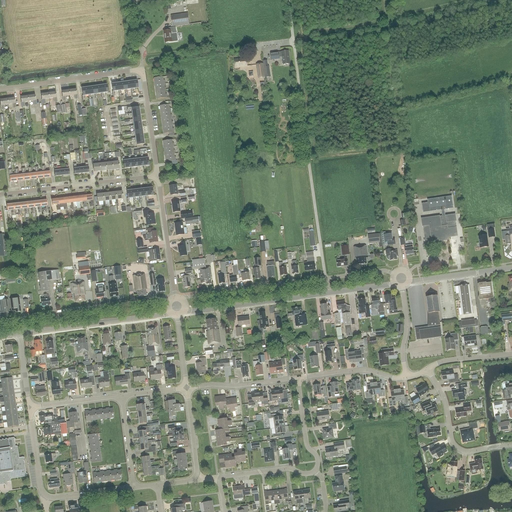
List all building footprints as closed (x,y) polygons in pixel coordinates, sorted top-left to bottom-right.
[(171,15),(173,27),(190,24),(188,13),(171,15)] [(164,31),(166,43),(178,41),(176,28),(167,29),(168,31),(164,31)] [(283,65),(290,64),(289,51),(279,52),(270,53),(271,60),(280,59),(279,58),(282,57),(283,65)] [(236,67),(247,66),(246,59),(235,60),(236,67)] [(265,77),(263,63),(256,64),(258,79),(265,77)] [(155,86),(164,84),(165,84),(165,81),(164,81),(163,77),(154,78),(155,86)] [(130,82),(131,89),(132,94),(134,93),(133,89),(138,88),(137,81),(130,82)] [(165,88),(164,84),(155,86),(156,92),(165,91),(166,91),(166,87),(165,88)] [(107,85),(100,86),(101,93),(102,98),(104,97),(103,93),(108,92),(107,85)] [(69,90),(70,96),(74,95),(75,100),(78,100),(76,89),(69,90)] [(65,96),(70,96),(69,90),(61,91),(63,101),(66,101),(65,96)] [(165,91),(156,92),(157,99),(167,98),(167,94),(166,94),(165,91)] [(49,93),(50,99),(54,98),(54,103),(57,102),(56,92),(49,93)] [(43,104),(45,104),(45,100),(50,99),(49,93),(41,94),(43,104)] [(35,95),(28,96),(29,101),(33,101),(34,105),(37,105),(35,95)] [(7,99),(8,104),(12,104),(13,108),(16,108),(15,98),(7,99)] [(161,113),(170,112),(171,112),(171,108),(170,108),(169,105),(160,106),(161,113)] [(171,115),(170,112),(161,113),(162,120),(171,119),(172,119),(172,115),(171,115)] [(163,127),(172,126),(173,126),(173,122),(172,122),(171,119),(162,120),(163,127)] [(173,129),(172,126),(163,127),(164,134),(169,133),(174,133),(174,129),(173,129)] [(143,137),(135,138),(131,139),(132,141),(136,140),(137,145),(144,144),(143,137)] [(164,148),(173,147),(174,147),(174,143),(173,144),(172,140),(163,141),(164,148)] [(174,150),(173,147),(164,148),(165,155),(174,154),(175,154),(175,150),(174,150)] [(141,155),(141,159),(142,166),(149,165),(148,158),(143,158),(143,154),(141,155)] [(174,154),(165,155),(166,162),(177,161),(176,157),(175,157),(174,154)] [(110,158),(111,162),(112,162),(113,170),(120,169),(119,161),(113,162),(113,157),(110,158)] [(106,163),(107,171),(113,170),(112,162),(111,162),(107,163),(106,158),(104,159),(105,163),(106,163)] [(101,171),(107,171),(106,163),(105,163),(101,163),(100,159),(98,159),(98,164),(100,164),(101,171)] [(100,164),(98,164),(94,164),(94,160),(92,160),(92,164),(93,164),(94,172),(101,171),(100,164)] [(82,173),(81,168),(77,168),(77,164),(74,164),(75,174),(82,173)] [(42,166),(43,173),(43,178),(50,177),(50,172),(45,172),(44,169),(46,169),(45,166),(42,166)] [(63,176),(62,170),(58,171),(57,166),(54,167),(55,177),(63,176)] [(35,167),(36,173),(36,179),(43,178),(43,173),(38,173),(38,170),(39,170),(38,167),(35,167)] [(10,182),(17,181),(16,176),(12,176),(11,173),(12,173),(12,170),(9,170),(9,176),(10,176),(10,182)] [(181,197),(186,196),(186,191),(178,192),(177,185),(170,186),(171,195),(178,194),(180,194),(181,197)] [(146,196),(146,201),(148,201),(148,196),(153,196),(152,188),(145,189),(146,196)] [(115,192),(116,200),(116,204),(118,204),(118,200),(123,199),(122,191),(115,192)] [(86,201),(91,200),(91,204),(90,204),(90,207),(94,206),(93,201),(92,195),(85,196),(86,201)] [(86,201),(85,196),(79,197),(79,202),(80,202),(84,201),(84,204),(83,205),(84,207),(87,207),(86,201)] [(442,216),(440,216),(421,218),(422,227),(423,226),(425,241),(425,240),(431,239),(432,242),(449,240),(449,237),(458,236),(456,221),(455,214),(445,216),(444,209),(453,208),(452,196),(427,199),(428,202),(422,203),(423,212),(441,210),(442,216)] [(72,203),(72,197),(65,198),(66,204),(66,203),(67,209),(71,209),(74,209),(73,203),(72,203)] [(79,202),(79,197),(72,197),(72,203),(73,203),(78,202),(78,205),(77,205),(77,208),(80,208),(80,202),(79,202)] [(60,208),(64,207),(64,210),(67,209),(66,203),(66,204),(65,198),(59,199),(59,204),(60,204),(60,208)] [(182,204),(187,203),(186,198),(181,198),(181,201),(172,203),(174,212),(181,211),(180,204),(182,204)] [(61,210),(60,208),(60,204),(59,204),(59,199),(52,200),(53,205),(58,205),(58,208),(57,208),(57,210),(61,210)] [(35,213),(35,207),(34,202),(27,203),(28,208),(33,207),(33,210),(32,211),(32,214),(35,213)] [(29,214),(28,208),(27,203),(21,203),(22,209),(26,208),(26,211),(25,211),(26,217),(29,217),(29,214)] [(16,216),(15,209),(14,204),(7,205),(8,210),(13,210),(13,213),(12,213),(12,216),(13,218),(15,218),(15,216),(16,216)] [(134,212),(132,213),(132,217),(134,217),(135,220),(137,220),(136,214),(142,213),(142,209),(133,210),(134,212)] [(147,225),(155,224),(154,213),(150,214),(149,211),(144,212),(145,218),(146,217),(147,225)] [(185,218),(185,225),(199,223),(198,217),(185,218)] [(185,234),(184,230),(183,223),(175,224),(177,235),(185,234)] [(506,244),(511,244),(510,234),(511,233),(511,228),(506,229),(507,231),(502,232),(503,240),(505,240),(506,244)] [(153,229),(147,229),(146,229),(148,239),(149,239),(150,243),(158,242),(156,231),(153,232),(153,229)] [(396,244),(395,239),(395,238),(393,239),(392,232),(383,233),(384,244),(388,244),(388,245),(395,244),(396,244)] [(381,233),(379,234),(368,235),(369,244),(379,243),(382,242),(381,233)] [(488,246),(487,235),(478,236),(480,248),(488,246)] [(261,252),(266,252),(266,249),(269,249),(269,241),(260,242),(261,252)] [(188,245),(187,245),(187,242),(182,243),(182,246),(178,247),(179,253),(180,253),(181,257),(187,256),(187,252),(189,252),(188,245)] [(409,254),(414,254),(413,247),(413,248),(412,245),(406,246),(406,248),(405,249),(406,255),(407,255),(409,255),(409,254)] [(365,264),(365,263),(367,263),(366,258),(368,257),(366,246),(354,247),(355,258),(356,257),(356,260),(357,260),(358,264),(363,264),(364,264),(365,264)] [(150,261),(151,261),(160,259),(159,249),(152,250),(149,251),(150,257),(149,258),(148,259),(149,260),(150,261)] [(398,256),(397,250),(394,251),(392,252),(392,249),(386,250),(387,256),(387,258),(387,259),(389,260),(390,260),(397,259),(396,256),(398,256)] [(305,271),(315,269),(315,262),(314,262),(313,258),(314,258),(313,252),(306,253),(307,259),(308,259),(308,262),(304,263),(305,271)] [(193,270),(199,269),(200,278),(201,283),(207,283),(207,284),(211,284),(210,277),(212,277),(210,267),(206,268),(205,258),(192,260),(193,270)] [(337,267),(348,266),(347,258),(344,258),(344,260),(337,261),(337,267)] [(274,266),(275,266),(274,261),(267,262),(268,266),(267,266),(268,278),(275,277),(274,266)] [(219,284),(225,283),(224,275),(227,275),(225,262),(220,263),(221,272),(219,273),(219,276),(218,276),(219,284)] [(286,267),(286,265),(283,265),(283,263),(279,263),(280,268),(281,276),(287,275),(286,267)] [(232,266),(233,275),(232,275),(233,276),(229,276),(230,282),(237,281),(236,274),(239,274),(238,265),(232,266)] [(89,266),(79,267),(80,275),(90,274),(89,266)] [(189,274),(192,273),(192,269),(185,270),(186,274),(187,274),(187,276),(183,277),(184,288),(191,287),(189,274)] [(38,273),(41,292),(49,291),(48,281),(56,280),(55,271),(38,273)] [(242,281),(250,280),(249,272),(241,273),(242,281)] [(146,290),(147,289),(144,274),(133,276),(136,291),(137,297),(147,296),(146,290)] [(154,274),(150,274),(150,278),(151,285),(156,285),(155,283),(157,283),(157,285),(158,285),(158,287),(157,288),(156,289),(156,291),(158,292),(159,292),(165,291),(164,283),(165,282),(164,278),(156,279),(157,281),(155,281),(155,278),(154,274)] [(84,295),(86,295),(84,282),(71,284),(72,293),(74,293),(75,302),(85,300),(84,295)] [(479,300),(480,305),(481,306),(485,306),(486,304),(485,299),(493,298),(491,283),(487,283),(486,282),(479,283),(478,284),(479,295),(479,297),(479,300)] [(118,296),(117,289),(116,283),(110,284),(110,290),(109,290),(110,297),(118,296)] [(460,286),(458,286),(459,294),(470,292),(469,285),(468,285),(460,286)] [(97,291),(95,291),(96,298),(104,297),(103,292),(105,292),(104,286),(96,287),(97,291)] [(460,301),(471,299),(470,292),(459,294),(460,301)] [(435,293),(428,293),(428,297),(426,297),(429,313),(430,313),(431,319),(439,318),(438,312),(440,312),(438,295),(436,296),(435,293)] [(42,306),(51,305),(50,299),(49,299),(48,296),(47,296),(47,294),(44,295),(44,299),(41,300),(42,306)] [(386,304),(389,303),(390,308),(390,314),(398,313),(397,307),(395,297),(391,298),(391,295),(385,296),(386,304)] [(10,299),(10,300),(11,311),(16,310),(16,312),(21,311),(19,299),(19,298),(10,299)] [(369,306),(366,306),(365,298),(358,299),(359,304),(358,305),(359,314),(365,313),(366,318),(370,317),(369,306)] [(385,314),(384,311),(383,304),(380,304),(380,298),(372,299),(373,305),(372,305),(372,308),(378,307),(379,309),(378,309),(379,315),(385,314)] [(460,301),(461,308),(472,306),(471,299),(460,301)] [(0,312),(9,311),(8,300),(0,300),(0,312)] [(345,304),(345,305),(344,301),(337,303),(337,309),(340,309),(340,310),(341,310),(342,313),(335,314),(336,324),(341,324),(343,323),(344,326),(345,326),(346,337),(352,336),(351,325),(352,325),(350,313),(351,313),(350,309),(351,309),(350,306),(345,304)] [(330,312),(328,312),(327,304),(321,305),(321,308),(320,308),(321,314),(322,320),(331,319),(330,312)] [(472,306),(461,308),(462,315),(473,314),(472,306)] [(296,326),(308,325),(306,313),(302,314),(301,308),(292,309),(292,313),(288,314),(289,317),(293,316),(293,315),(294,315),(296,326)] [(263,334),(262,330),(262,328),(269,327),(268,319),(266,319),(265,312),(259,313),(261,321),(257,321),(260,340),(262,340),(261,335),(263,334)] [(241,325),(250,324),(249,317),(243,318),(243,317),(238,318),(239,328),(236,328),(237,336),(242,336),(241,327),(241,325)] [(208,345),(221,343),(219,329),(218,329),(216,319),(206,320),(208,332),(207,332),(208,345)] [(421,339),(442,337),(440,322),(434,323),(435,325),(415,328),(417,340),(421,339)] [(165,340),(171,339),(170,326),(163,327),(165,340)] [(155,356),(155,354),(154,345),(159,345),(158,335),(157,335),(156,328),(148,329),(149,336),(148,336),(149,346),(147,346),(148,357),(155,356)] [(451,338),(445,339),(447,350),(455,349),(454,341),(458,340),(457,333),(451,334),(451,338)] [(103,346),(111,345),(110,340),(109,340),(109,334),(103,335),(103,339),(103,340),(103,346)] [(465,348),(471,347),(470,336),(464,337),(464,338),(462,339),(462,344),(465,343),(465,348)] [(78,344),(77,344),(77,352),(84,352),(84,355),(88,354),(87,351),(88,351),(87,343),(86,343),(85,337),(77,338),(78,344)] [(36,356),(35,352),(42,351),(42,344),(40,344),(40,340),(34,341),(35,345),(34,345),(35,350),(29,351),(30,357),(36,356)] [(54,354),(54,349),(53,341),(46,342),(47,349),(46,350),(46,355),(54,354)] [(317,354),(321,353),(319,342),(309,343),(310,346),(313,346),(315,346),(317,354)] [(331,347),(335,346),(334,342),(327,343),(328,347),(327,347),(328,351),(325,352),(326,363),(332,362),(331,356),(332,356),(331,347)] [(355,352),(356,363),(359,362),(359,361),(362,361),(361,354),(364,353),(363,347),(360,348),(360,351),(355,352)] [(353,363),(356,363),(355,352),(349,352),(348,349),(345,350),(346,356),(349,355),(350,363),(353,362),(353,363)] [(388,356),(394,355),(393,349),(382,350),(382,354),(379,354),(380,366),(389,365),(388,356)] [(255,366),(257,376),(263,375),(262,362),(265,362),(264,355),(258,356),(259,361),(253,362),(254,366),(255,366)] [(294,370),(302,369),(301,361),(304,361),(303,355),(298,356),(298,360),(293,361),(294,370)] [(319,367),(318,356),(310,357),(311,368),(319,367)] [(205,365),(207,365),(206,358),(200,359),(200,363),(197,364),(198,375),(206,374),(205,365)] [(237,368),(237,369),(241,368),(242,373),(243,378),(249,377),(248,372),(249,372),(248,365),(242,365),(241,361),(236,362),(235,358),(232,358),(234,368),(237,368)] [(281,362),(275,363),(277,373),(283,372),(282,365),(285,365),(285,359),(281,359),(281,362)] [(220,364),(213,365),(214,372),(214,374),(216,375),(218,375),(219,373),(218,371),(225,370),(224,368),(230,367),(230,366),(233,366),(232,360),(229,361),(229,360),(220,362),(220,364)] [(168,379),(176,378),(175,367),(171,368),(170,364),(165,364),(166,371),(167,371),(168,379)] [(150,368),(150,371),(151,380),(161,378),(160,371),(163,370),(162,365),(156,365),(157,371),(154,371),(154,368),(153,368),(150,368)] [(145,380),(144,374),(147,374),(146,369),(141,369),(141,373),(133,374),(134,382),(145,380)] [(103,372),(103,377),(95,378),(96,384),(99,383),(100,388),(109,386),(108,379),(109,379),(108,371),(103,372)] [(451,383),(459,382),(458,374),(454,375),(453,371),(442,372),(442,374),(441,374),(441,377),(442,379),(443,379),(443,380),(450,379),(451,383)] [(44,372),(38,373),(39,383),(46,382),(44,372)] [(128,384),(127,380),(130,379),(129,374),(125,374),(125,377),(115,378),(116,386),(128,384)] [(92,386),(95,386),(93,376),(89,377),(90,380),(80,381),(81,388),(85,387),(86,388),(92,387),(92,386)] [(353,391),(360,390),(359,380),(352,381),(352,383),(347,384),(347,391),(353,390),(353,391)] [(51,382),(52,386),(51,386),(53,395),(60,394),(59,385),(58,381),(51,382)] [(76,389),(75,381),(65,383),(66,390),(70,389),(70,390),(76,389)] [(511,383),(510,384),(509,382),(508,382),(507,381),(504,382),(503,382),(502,384),(502,385),(503,390),(502,391),(504,399),(511,398),(510,395),(511,394),(511,393),(511,383)] [(337,382),(330,383),(331,387),(327,387),(329,397),(335,397),(334,393),(339,392),(337,382)] [(372,395),(375,395),(374,383),(371,384),(371,385),(368,385),(369,392),(365,393),(366,399),(372,398),(372,395)] [(374,383),(375,395),(378,394),(379,397),(385,396),(384,390),(381,391),(380,384),(377,384),(377,383),(374,383)] [(463,388),(467,387),(467,383),(458,384),(459,388),(458,388),(457,390),(452,391),(453,398),(459,397),(459,400),(465,400),(465,397),(465,395),(466,395),(466,394),(466,392),(465,391),(464,391),(464,389),(463,388)] [(416,389),(420,396),(424,394),(424,393),(429,390),(425,384),(416,389)] [(0,389),(3,389),(3,393),(14,392),(13,385),(0,386),(0,389)] [(322,395),(322,394),(324,394),(324,397),(327,396),(326,392),(323,392),(323,390),(321,390),(320,385),(313,386),(315,396),(322,395)] [(46,396),(45,388),(45,386),(39,387),(39,386),(36,387),(37,397),(46,396)] [(273,400),(278,400),(277,390),(271,391),(272,394),(269,395),(270,402),(273,401),(273,400)] [(283,390),(277,390),(278,400),(281,399),(282,403),(288,402),(287,394),(283,394),(283,390)] [(399,401),(397,390),(394,390),(394,391),(391,392),(392,399),(389,399),(390,407),(396,406),(395,402),(399,401)] [(400,390),(397,390),(399,401),(405,400),(405,403),(408,403),(408,397),(404,397),(403,390),(400,391),(400,390)] [(0,398),(0,401),(14,399),(14,392),(3,393),(4,398),(0,398)] [(263,392),(257,393),(258,402),(261,402),(262,405),(264,404),(264,406),(269,405),(268,396),(263,396),(263,392)] [(255,403),(258,402),(257,393),(251,394),(252,397),(248,397),(249,406),(256,405),(255,403)] [(417,395),(410,399),(414,405),(421,401),(417,395)] [(5,402),(5,407),(15,406),(14,399),(0,401),(1,403),(5,402)] [(176,412),(180,411),(179,404),(176,405),(175,400),(165,402),(167,413),(168,412),(169,417),(176,416),(176,412)] [(421,405),(422,409),(423,412),(426,410),(428,415),(438,411),(435,404),(430,406),(429,402),(421,405)] [(457,417),(467,416),(466,411),(471,410),(470,404),(463,406),(464,409),(456,410),(457,417)] [(2,414),(16,412),(15,406),(5,407),(6,411),(2,412),(2,414)] [(106,409),(106,410),(107,419),(114,418),(113,409),(109,409),(109,408),(106,409)] [(107,419),(106,410),(102,410),(102,409),(99,410),(100,419),(107,419)] [(92,411),(93,420),(100,419),(99,410),(95,411),(95,410),(92,411)] [(86,421),(93,420),(92,411),(88,412),(88,411),(85,412),(86,421)] [(317,413),(318,421),(330,419),(329,411),(317,413)] [(6,416),(7,420),(17,419),(16,412),(2,414),(2,417),(6,416)] [(70,421),(67,422),(68,428),(74,427),(74,423),(78,423),(77,412),(69,413),(70,421)] [(274,418),(275,428),(285,427),(283,416),(277,417),(276,414),(278,414),(277,412),(271,413),(271,418),(274,418)] [(53,415),(49,416),(45,416),(40,417),(41,423),(46,423),(46,425),(54,424),(53,418),(53,415)] [(53,418),(54,424),(65,423),(64,417),(58,418),(58,417),(57,416),(54,416),(54,417),(53,418)] [(3,421),(3,423),(7,423),(8,428),(18,426),(17,419),(7,420),(3,421)] [(472,429),(478,428),(476,422),(469,424),(470,429),(461,431),(463,443),(475,440),(472,429)] [(509,422),(498,423),(499,431),(510,430),(509,422)] [(44,436),(61,434),(59,424),(50,425),(50,428),(43,429),(44,436)] [(324,435),(323,435),(324,440),(328,439),(328,438),(334,438),(333,430),(337,429),(336,424),(328,425),(329,429),(323,430),(324,435)] [(138,431),(139,437),(147,436),(146,432),(150,432),(149,426),(147,426),(140,427),(140,431),(138,431)] [(173,433),(173,436),(183,435),(182,429),(175,430),(175,426),(168,427),(169,434),(173,433)] [(286,432),(285,427),(275,428),(276,434),(274,434),(274,437),(280,436),(279,433),(286,432)] [(428,438),(437,437),(437,436),(441,435),(440,429),(436,429),(427,430),(428,438)] [(89,442),(90,442),(99,441),(98,434),(89,435),(89,438),(88,439),(89,442)] [(171,446),(177,445),(176,441),(183,440),(183,435),(173,436),(173,439),(170,439),(171,446)] [(0,485),(4,485),(6,485),(7,482),(10,482),(11,480),(11,479),(9,472),(13,471),(13,465),(23,463),(23,461),(24,458),(23,457),(19,458),(17,446),(15,447),(14,441),(15,440),(14,438),(10,439),(9,438),(8,440),(6,439),(5,441),(2,439),(2,441),(0,440),(0,485)] [(90,449),(91,449),(100,448),(99,441),(90,442),(90,446),(89,446),(90,449)] [(270,443),(271,449),(268,450),(268,451),(265,451),(265,458),(266,462),(270,462),(270,461),(273,461),(273,456),(274,456),(273,452),(277,452),(276,442),(270,443)] [(148,447),(147,443),(140,444),(141,450),(145,450),(145,453),(156,452),(155,446),(148,447)] [(334,448),(326,449),(327,458),(338,456),(337,450),(345,449),(344,443),(334,444),(334,448)] [(282,449),(283,450),(280,450),(279,451),(280,454),(281,455),(283,455),(284,459),(291,458),(290,450),(293,450),(292,444),(287,445),(287,449),(282,449)] [(444,446),(440,448),(438,445),(430,450),(432,455),(436,453),(439,458),(443,455),(442,454),(447,451),(444,446)] [(91,456),(100,455),(100,448),(91,449),(91,452),(90,452),(91,456)] [(174,460),(174,462),(186,460),(185,454),(181,454),(181,451),(173,452),(173,456),(176,456),(177,460),(174,460)] [(52,457),(56,457),(55,453),(51,454),(45,455),(46,463),(53,462),(52,457)] [(226,468),(231,467),(229,454),(219,456),(221,469),(226,468)] [(100,455),(91,456),(92,459),(91,460),(92,463),(101,462),(100,455)] [(471,471),(472,470),(472,475),(477,474),(477,470),(484,469),(482,459),(475,460),(475,463),(469,464),(471,471)] [(186,460),(174,462),(174,464),(177,464),(178,467),(175,468),(175,473),(183,472),(183,468),(187,468),(186,460)] [(464,481),(465,471),(460,470),(460,471),(457,471),(458,462),(452,461),(451,465),(448,465),(448,469),(447,470),(447,471),(447,472),(447,476),(456,477),(459,477),(459,480),(464,481)] [(67,463),(69,474),(63,475),(64,481),(65,481),(65,485),(67,485),(67,486),(68,486),(70,486),(71,485),(70,484),(73,484),(72,474),(75,474),(73,462),(67,463)] [(13,471),(9,472),(11,479),(26,476),(27,474),(26,474),(24,463),(23,463),(13,465),(13,471)] [(114,470),(114,471),(115,480),(122,479),(121,470),(117,471),(117,470),(114,470)] [(115,480),(114,471),(110,472),(110,471),(107,471),(107,472),(108,481),(115,480)] [(80,483),(87,482),(86,472),(78,473),(79,479),(80,479),(80,483)] [(100,472),(100,473),(101,482),(108,481),(107,472),(103,473),(103,472),(100,472)] [(101,482),(100,473),(96,473),(93,473),(94,483),(101,482)] [(342,476),(336,477),(335,477),(336,483),(333,483),(334,492),(345,490),(343,482),(342,476)] [(58,481),(57,479),(50,480),(50,482),(48,483),(49,488),(60,487),(59,481),(58,481)] [(245,486),(233,488),(235,498),(243,497),(243,496),(251,494),(250,489),(245,490),(245,486)] [(339,502),(339,505),(334,505),(334,511),(336,511),(346,511),(346,507),(350,506),(349,500),(339,502)] [(205,511),(213,511),(212,501),(204,503),(205,511)] [(181,511),(181,510),(183,509),(185,509),(184,502),(174,503),(175,509),(171,509),(171,511),(181,511)]
